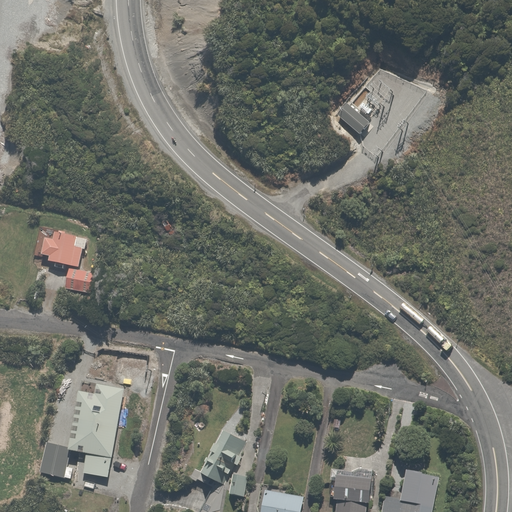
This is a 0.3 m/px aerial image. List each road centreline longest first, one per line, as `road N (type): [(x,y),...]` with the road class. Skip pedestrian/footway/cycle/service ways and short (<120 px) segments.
road 1 (primary): [(491,429),(465,376),(425,330),(250,200),(173,128),(142,67),(131,0)]
road 2 (residential): [(179,344),(408,389),(459,406),(491,429)]
road 3 (residential): [(0,316),(179,344)]
road 4 (residential): [(179,344),(142,511)]
